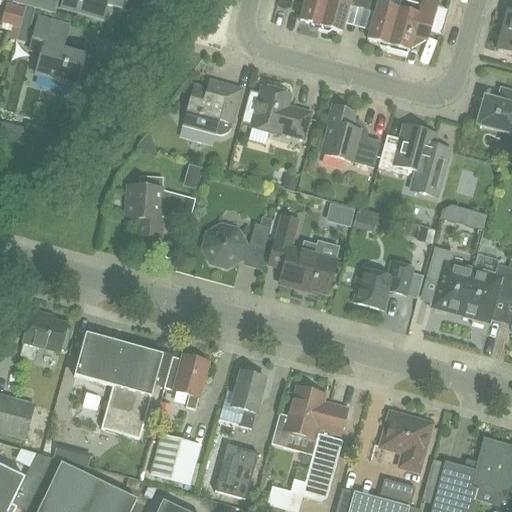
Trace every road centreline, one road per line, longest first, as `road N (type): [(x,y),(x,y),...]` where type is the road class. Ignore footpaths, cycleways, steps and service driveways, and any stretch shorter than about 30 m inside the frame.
road 1 (unclassified): [(0,252),(511,392)]
road 2 (residential): [(242,47),(427,99),(449,92),(479,0)]
